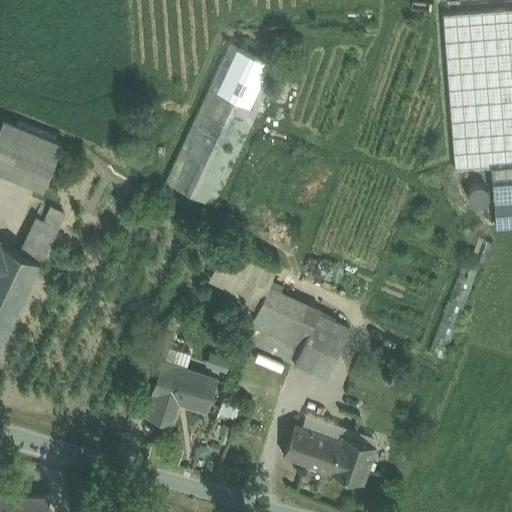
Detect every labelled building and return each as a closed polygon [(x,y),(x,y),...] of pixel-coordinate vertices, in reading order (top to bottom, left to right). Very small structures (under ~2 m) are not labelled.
[(511,5),(500,6),(511,159),(511,158),(511,5)] [(494,7),(442,10),(452,163),(489,161),(505,159),(494,7)] [(231,37),(165,176),(214,200),(279,60),(231,37)] [(3,115),(0,121),(0,165),(3,167),(21,123),(3,115)] [(59,138),(21,123),(3,167),(40,182),(59,138)] [(505,159),(489,161),(493,222),(511,221),(511,158),(511,159),(505,159)] [(64,208),(52,202),(45,216),(57,222),(64,208)] [(35,212),(18,248),(40,258),(57,222),(45,216),(35,212)] [(0,341),(40,258),(18,248),(0,239),(0,341)] [(467,252),(431,348),(443,353),(479,257),(467,252)] [(309,303),(266,284),(256,307),(297,325),(290,339),(302,345),(310,327),(300,323),(308,306),(309,303)] [(345,323),(308,306),(300,323),(310,327),(302,345),(295,359),(324,372),(345,323)] [(297,325),(256,307),(250,321),(251,322),(290,339),(297,325)] [(290,339),(251,322),(245,337),(295,359),(302,345),(290,339)] [(172,329),(158,324),(150,348),(164,353),(168,341),(172,329)] [(164,353),(163,358),(184,365),(189,347),(168,341),(164,353)] [(209,349),(206,359),(225,365),(228,356),(209,349)] [(184,365),(163,358),(152,391),(154,391),(148,411),(172,418),(178,399),(203,407),(214,375),(184,365)] [(292,421),(281,451),(300,459),(312,428),(292,421)] [(338,437),(312,428),(300,459),(361,479),(373,443),(340,432),(338,437)] [(45,511),(46,492),(0,489),(0,511),(45,511)]
